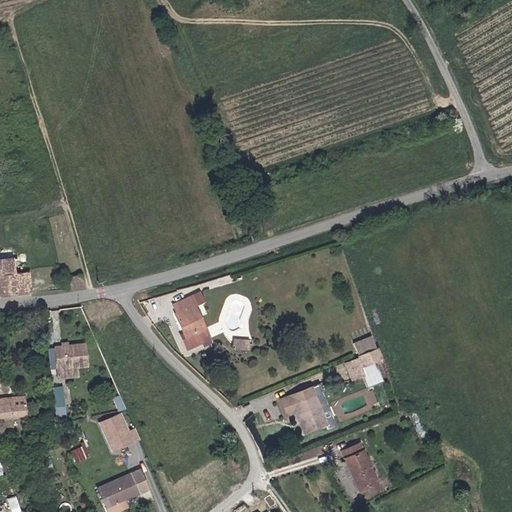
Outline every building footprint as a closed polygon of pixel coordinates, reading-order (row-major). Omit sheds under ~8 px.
[(15,273),(15,256),(0,257),(0,275),(1,275),(15,273)] [(3,294),(33,292),(31,271),(15,273),(1,275),(3,294)] [(68,289),(86,286),(84,274),(66,278),(68,289)] [(183,338),(187,348),(211,338),(207,329),(197,304),(205,301),(201,292),(176,302),(180,311),(177,312),(186,336),(183,338)] [(381,359),(372,335),(354,342),(360,356),(344,362),(351,380),(364,375),(367,374),(363,365),(377,360),(381,359)] [(252,339),(239,339),(238,347),(251,348),(252,339)] [(86,343),(58,344),(60,376),(79,375),(78,365),(88,364),(86,343)] [(384,381),(377,360),(363,365),(367,374),(364,375),(369,387),(384,381)] [(321,383),(280,398),(286,414),(297,409),(305,431),(323,424),(329,422),(318,394),(324,392),(321,383)] [(60,385),(53,386),(57,414),(65,413),(60,385)] [(26,396),(0,397),(0,417),(27,416),(26,396)] [(119,413),(102,421),(115,449),(132,441),(119,413)] [(358,492),(378,485),(363,444),(343,451),(358,492)] [(77,460),(89,456),(85,445),(74,449),(77,460)] [(98,487),(108,508),(139,493),(128,472),(98,487)]
